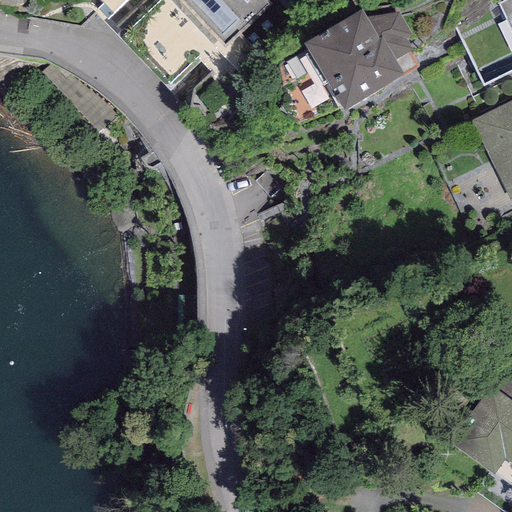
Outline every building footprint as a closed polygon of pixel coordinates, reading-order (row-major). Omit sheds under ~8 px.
[(99,0),(102,3),(97,8),(107,19),(127,0),(173,0),(239,70),(258,52),(240,34),(272,3),(269,0),(99,0)] [(511,0),(504,0),(498,3),(511,31),(511,0)] [(361,6),(304,40),(343,106),(403,70),(395,56),(412,46),(406,36),(411,33),(399,11),(366,16),(361,6)] [(511,98),(475,116),(472,117),(510,199),(511,197),(511,98)] [(511,400),(491,385),(450,441),(511,487),(511,400)]
